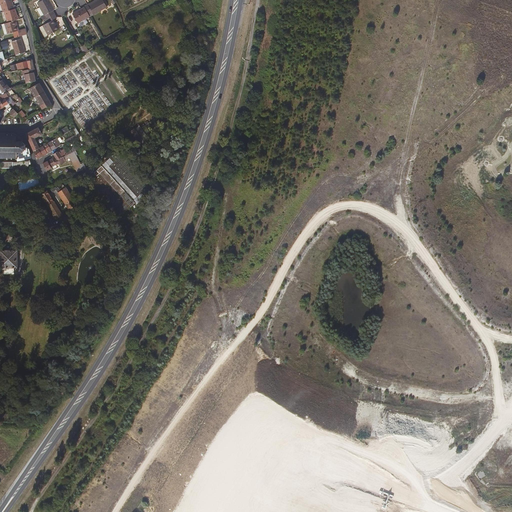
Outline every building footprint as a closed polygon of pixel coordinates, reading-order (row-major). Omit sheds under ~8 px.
[(6,12),(16,9),(14,4),(14,5),(12,0),(5,0),(1,1),(5,12),(6,12)] [(41,17),(44,15),(46,19),(55,15),(53,11),(55,11),(49,0),(44,0),(38,3),(40,7),(37,9),(41,17)] [(88,6),(85,8),(85,9),(89,16),(93,14),(94,17),(108,10),(103,1),(89,8),(88,6)] [(18,12),(16,8),(16,9),(6,12),(9,23),(14,21),(17,21),(21,19),(18,12)] [(89,16),(85,9),(74,15),(79,24),(90,18),(89,16)] [(55,15),(46,19),(45,20),(47,23),(39,27),(44,37),(58,29),(53,20),(57,18),(55,15)] [(17,29),(14,21),(9,23),(5,24),(8,35),(17,32),(18,32),(17,29)] [(26,29),(18,32),(20,38),(27,36),(27,31),(26,29)] [(25,54),(22,41),(12,44),(16,57),(25,54)] [(6,60),(0,61),(0,71),(1,71),(2,75),(6,73),(5,69),(6,69),(5,65),(11,64),(10,59),(6,60)] [(27,62),(17,65),(19,70),(27,69),(26,65),(28,65),(29,68),(34,67),(32,60),(27,62)] [(34,72),(35,72),(34,68),(22,71),(23,75),(25,75),(27,83),(36,81),(34,72)] [(11,90),(4,81),(3,81),(0,83),(0,88),(4,94),(11,90)] [(37,97),(45,92),(40,83),(31,89),(36,97),(37,97)] [(42,105),(50,100),(45,92),(37,97),(42,105)] [(10,105),(13,109),(22,104),(19,99),(10,105)] [(4,100),(1,101),(0,101),(0,110),(1,112),(4,110),(4,109),(10,105),(7,100),(6,100),(4,101),(4,100)] [(18,114),(13,109),(9,113),(13,118),(18,114)] [(28,134),(34,152),(39,149),(41,148),(36,139),(44,134),(40,128),(28,134)] [(0,158),(1,159),(1,158),(7,158),(7,159),(8,159),(8,158),(11,158),(11,159),(12,159),(12,158),(16,158),(16,159),(17,159),(17,158),(23,158),(24,159),(30,156),(26,150),(23,148),(24,145),(25,146),(25,145),(22,142),(22,141),(21,141),(21,142),(18,142),(18,139),(19,138),(18,138),(17,138),(16,136),(14,136),(11,136),(11,135),(10,135),(10,136),(8,136),(8,135),(7,135),(7,136),(0,136),(0,135),(0,158)] [(54,144),(52,141),(49,143),(53,150),(59,146),(56,143),(54,144)] [(53,150),(49,143),(44,146),(48,153),(53,150)] [(48,153),(44,146),(41,148),(39,149),(43,156),(48,153)] [(39,149),(34,152),(38,159),(43,156),(39,149)] [(54,154),(58,160),(59,159),(63,157),(65,156),(68,155),(65,149),(61,151),(59,152),(54,154)] [(78,171),(84,168),(75,151),(72,152),(69,154),(70,157),(78,171)] [(114,161),(110,157),(94,171),(97,174),(102,170),(132,204),(135,201),(138,204),(147,195),(143,190),(137,196),(109,165),(114,161)] [(53,167),(56,165),(55,162),(53,159),(44,165),(48,171),(53,167)] [(61,190),(59,188),(57,190),(69,210),(76,205),(66,187),(61,190)] [(61,214),(47,191),(41,194),(55,218),(61,214)] [(47,233),(54,231),(51,223),(44,225),(47,233)] [(12,250),(12,249),(5,249),(5,250),(0,250),(0,255),(1,270),(2,271),(5,271),(5,268),(15,267),(16,270),(18,270),(19,269),(20,269),(18,249),(12,250)]
